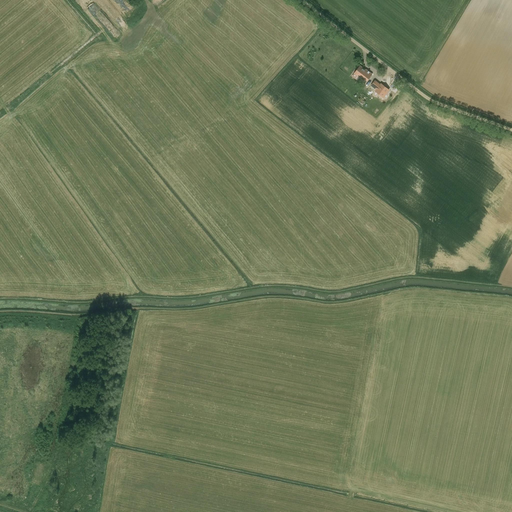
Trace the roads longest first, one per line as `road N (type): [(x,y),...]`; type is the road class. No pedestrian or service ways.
road 1 (track): [(109,439),(444,511)]
road 2 (unclassified): [(511,130),(419,93),(297,0)]
